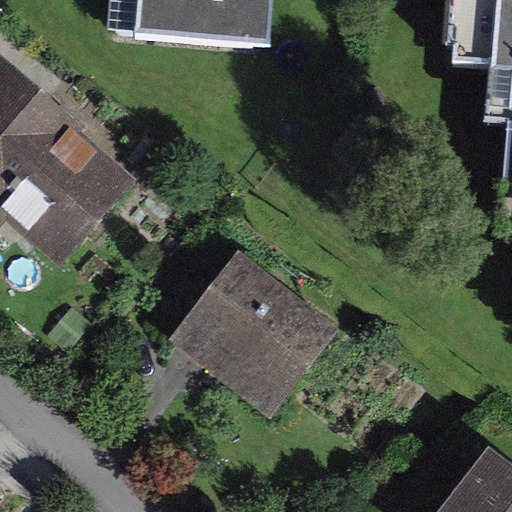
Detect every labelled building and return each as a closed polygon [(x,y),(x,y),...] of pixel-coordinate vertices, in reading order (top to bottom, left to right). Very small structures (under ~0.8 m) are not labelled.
[(136,0),(134,33),(270,45),(273,0),(136,0)] [(511,223),(511,0),(457,0),(453,63),(487,66),(483,122),(505,123),(499,223),(511,223)] [(19,44),(0,64),(0,206),(10,216),(24,202),(70,244),(135,175),(89,133),(100,121),(19,44)] [(340,329),(238,250),(168,340),(270,419),(340,329)] [(511,511),(511,464),(489,447),(437,511),(511,511)]
